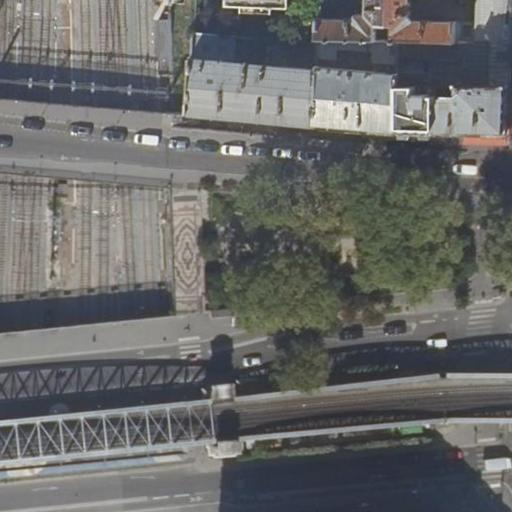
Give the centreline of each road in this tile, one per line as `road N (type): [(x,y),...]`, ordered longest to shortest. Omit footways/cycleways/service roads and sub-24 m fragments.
road 1 (primary): [(511,333),(0,382)]
road 2 (primary): [(0,502),(511,458)]
road 3 (residential): [(511,181),(0,137)]
